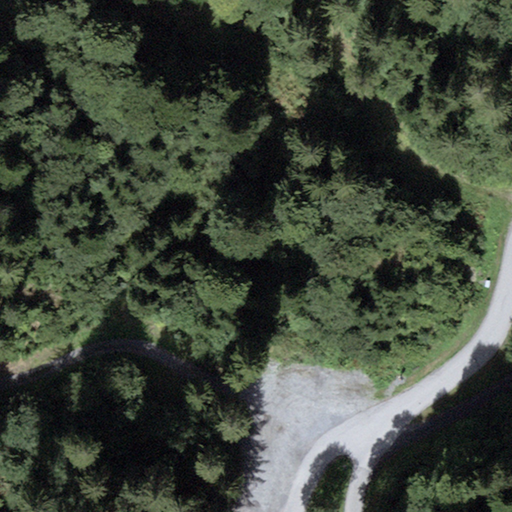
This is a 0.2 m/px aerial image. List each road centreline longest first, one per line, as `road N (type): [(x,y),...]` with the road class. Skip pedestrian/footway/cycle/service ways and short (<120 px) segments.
road 1 (track): [(0,389),(113,349),(362,435)]
road 2 (unclassified): [(362,435),(473,360),(501,316),(511,271)]
road 3 (track): [(511,380),(421,431),(379,426)]
